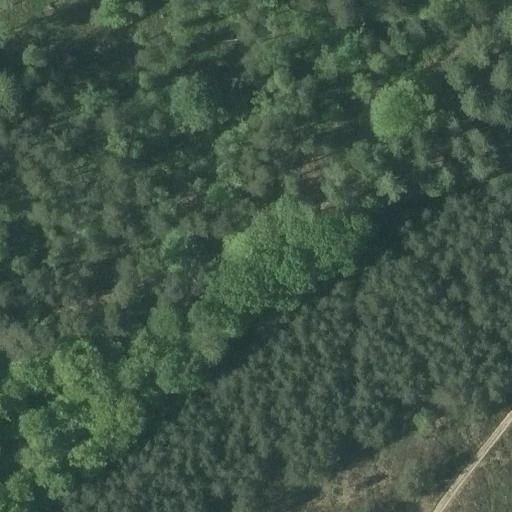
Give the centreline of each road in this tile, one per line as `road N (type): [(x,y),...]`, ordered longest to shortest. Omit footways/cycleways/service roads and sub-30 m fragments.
road 1 (track): [(0,464),(511,3)]
road 2 (track): [(511,414),(437,511)]
